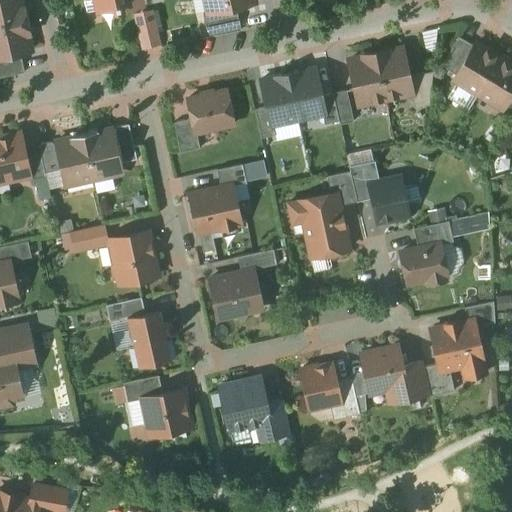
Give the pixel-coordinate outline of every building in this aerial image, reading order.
[(0,0),(0,27),(26,22),(25,15),(23,15),(19,0),(0,0)] [(94,0),(83,0),(87,13),(97,11),(94,0)] [(94,0),(97,11),(115,7),(116,11),(139,6),(137,0),(94,0)] [(205,0),(208,12),(208,13),(236,7),(255,3),(254,0),(205,0)] [(209,14),(208,13),(208,12),(203,13),(207,31),(240,24),(236,7),(209,14)] [(153,12),(142,14),(140,18),(146,46),(160,43),(153,12)] [(26,22),(0,27),(0,58),(20,54),(31,51),(26,29),(28,29),(26,22)] [(459,38),(441,67),(456,76),(474,47),(459,38)] [(492,54),(476,45),(474,47),(456,76),(454,81),(478,95),(501,56),(493,52),(492,54)] [(402,50),(382,54),(382,52),(375,54),(385,99),(411,94),(412,93),(408,78),(402,50)] [(20,54),(0,58),(0,78),(25,73),(20,54)] [(368,57),(349,61),(358,105),(385,99),(375,54),(368,56),(368,57)] [(509,61),(501,56),(478,95),(502,109),(511,92),(511,66),(507,64),(509,61)] [(314,69),(288,75),(298,120),(323,115),(324,115),(320,98),(314,69)] [(433,72),(408,78),(412,93),(411,94),(414,109),(429,106),(433,72)] [(288,75),(261,81),(267,108),(271,126),(273,126),(298,120),(288,75)] [(213,91),(200,94),(200,97),(187,99),(192,119),(195,134),(196,133),(233,125),(226,91),(213,94),(213,91)] [(347,91),(333,94),(339,122),(340,126),(354,123),(347,91)] [(333,94),(320,98),(324,115),(323,115),(325,125),(339,122),(333,94)] [(267,108),(255,110),(261,139),(275,136),(273,126),(271,126),(267,108)] [(192,119),(173,123),(180,154),(200,149),(196,133),(195,134),(192,119)] [(129,125),(115,128),(115,129),(123,163),(137,160),(129,125)] [(111,130),(98,133),(98,131),(84,134),(94,180),(121,174),(119,164),(123,163),(115,129),(112,130),(111,130)] [(20,134),(0,138),(0,176),(7,175),(14,180),(28,177),(30,176),(26,158),(20,134)] [(84,134),(69,138),(69,139),(56,142),(56,143),(62,171),(66,186),(94,180),(84,134)] [(56,143),(52,144),(51,142),(39,145),(41,154),(45,174),(62,171),(56,143)] [(41,154),(26,158),(30,176),(28,177),(29,181),(35,180),(46,178),(45,174),(41,154)] [(375,162),(349,167),(350,172),(357,202),(372,199),(370,188),(380,186),(379,182),(375,162)] [(242,165),(217,170),(221,188),(232,185),(232,187),(246,183),(242,165)] [(350,172),(327,177),(331,194),(336,193),(339,206),(357,202),(350,172)] [(46,178),(35,180),(40,199),(51,197),(46,178)] [(400,182),(387,185),(386,181),(379,182),(380,186),(370,188),(372,199),(378,222),(389,220),(392,222),(406,219),(408,216),(406,207),(419,204),(421,200),(418,186),(414,184),(401,187),(400,182)] [(221,188),(189,195),(198,234),(211,231),(241,224),(232,187),(232,185),(221,188)] [(331,194),(288,204),(292,224),(303,222),(311,258),(326,255),(330,258),(342,255),(345,251),(349,250),(339,206),(336,193),(331,194)] [(491,228),(488,212),(451,218),(454,235),(491,228)] [(449,222),(414,229),(418,249),(439,244),(440,245),(453,242),(449,222)] [(103,225),(71,232),(74,249),(112,241),(112,239),(106,241),(103,225)] [(148,231),(112,239),(112,241),(118,265),(115,266),(113,268),(115,277),(117,278),(120,277),(122,284),(158,276),(148,231)] [(211,231),(199,234),(203,253),(216,251),(211,231)] [(28,241),(0,247),(0,260),(1,264),(9,262),(31,258),(28,241)] [(418,249),(400,253),(408,284),(427,280),(428,285),(445,281),(444,276),(447,276),(440,245),(439,244),(418,249)] [(273,250),(261,253),(264,267),(276,265),(273,250)] [(1,264),(0,263),(0,304),(17,300),(16,292),(19,291),(17,279),(13,280),(9,262),(1,264)] [(253,270),(210,279),(218,319),(234,316),(244,321),(250,312),(257,311),(253,293),(258,292),(253,270)] [(141,298),(106,306),(110,322),(128,318),(145,314),(141,298)] [(493,302),(464,308),(468,322),(474,321),(476,328),(495,323),(493,302)] [(310,308),(299,310),(301,322),(313,319),(310,308)] [(145,314),(128,318),(134,348),(129,349),(133,368),(138,367),(139,368),(171,360),(176,358),(172,340),(166,341),(162,322),(155,324),(153,312),(145,314)] [(458,323),(445,325),(446,327),(431,331),(438,365),(440,372),(449,369),(462,366),(463,372),(484,368),(476,328),(474,321),(468,322),(458,324),(458,323)] [(23,327),(0,331),(0,355),(32,348),(31,344),(27,345),(23,327)] [(398,347),(361,356),(369,394),(389,389),(392,403),(408,399),(409,399),(402,366),(408,365),(406,354),(400,355),(398,347)] [(32,348),(0,355),(0,407),(11,404),(10,399),(22,397),(15,368),(35,363),(32,348)] [(408,365),(402,366),(409,399),(430,395),(424,368),(423,361),(408,365)] [(320,367),(317,365),(303,368),(301,372),(309,405),(322,402),(323,406),(330,405),(326,385),(336,383),(331,365),(320,367)] [(449,369),(440,372),(438,365),(424,368),(430,395),(430,397),(454,392),(449,369)] [(158,376),(123,384),(128,403),(142,400),(141,398),(162,394),(158,376)] [(260,378),(219,387),(229,431),(230,431),(232,442),(235,443),(250,440),(252,437),(250,428),(269,423),(270,423),(266,404),(260,378)] [(336,383),(326,385),(330,405),(333,421),(360,415),(352,379),(336,383)] [(162,394),(141,398),(142,400),(147,423),(152,422),(155,435),(191,427),(184,394),(172,397),(171,392),(162,394)] [(283,400),(266,404),(270,423),(269,423),(272,438),(290,434),(283,400)] [(62,511),(66,491),(33,485),(30,500),(38,502),(37,510),(48,511),(62,511)] [(30,500),(0,494),(0,511),(36,511),(37,510),(38,502),(30,500)]
